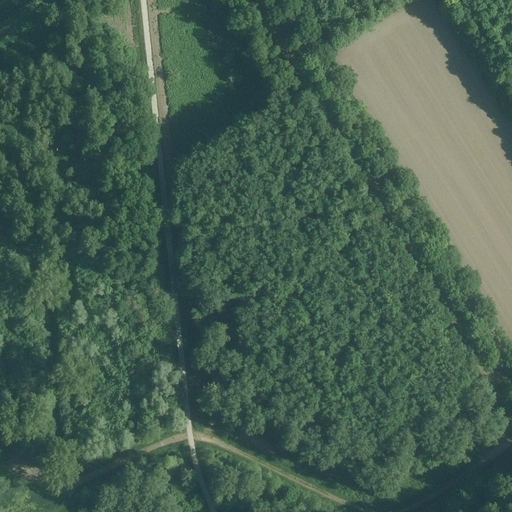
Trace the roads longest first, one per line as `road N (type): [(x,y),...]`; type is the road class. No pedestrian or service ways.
road 1 (tertiary): [(511,381),(275,0)]
road 2 (track): [(87,477),(190,434),(362,511)]
road 3 (track): [(400,511),(511,441)]
